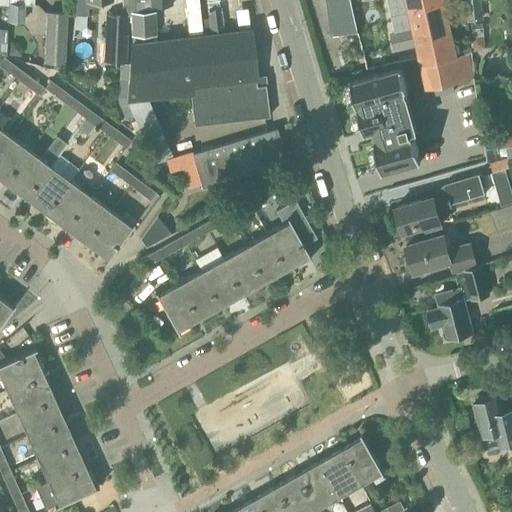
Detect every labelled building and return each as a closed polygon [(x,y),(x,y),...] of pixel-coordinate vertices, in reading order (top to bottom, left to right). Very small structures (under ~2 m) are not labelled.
[(131,11),(132,11),(132,0),(122,0),(122,14),(106,13),(104,60),(127,62),(129,42),(130,14),(131,14),(131,11)] [(132,0),(132,11),(131,11),(131,14),(132,35),(158,34),(157,15),(153,15),(153,10),(153,9),(155,9),(154,0),(132,0)] [(201,0),(203,6),(204,6),(206,17),(204,17),(206,31),(230,28),(228,14),(221,15),(218,0),(201,0)] [(358,33),(351,0),(326,0),(331,36),(358,33)] [(413,29),(413,25),(406,0),(388,0),(396,32),(413,29)] [(406,0),(413,25),(420,56),(426,88),(474,77),(470,53),(458,56),(445,0),(406,0)] [(9,5),(9,21),(25,22),(25,6),(9,5)] [(64,64),(66,12),(45,11),(43,64),(64,64)] [(93,67),(94,27),(69,26),(67,66),(93,67)] [(395,51),(417,45),(413,29),(396,32),(391,34),(395,51)] [(256,76),(257,76),(251,30),(225,34),(205,36),(131,46),(129,99),(191,95),(195,125),(271,115),(267,84),(257,85),(256,76)] [(0,64),(20,79),(25,72),(5,56),(0,62),(0,64)] [(402,68),(351,82),(352,88),(356,101),(359,113),(363,126),(365,132),(374,130),(376,140),(374,141),(376,148),(381,165),(383,171),(421,160),(413,131),(413,130),(411,130),(401,95),(407,93),(409,93),(402,68)] [(40,94),(46,87),(25,72),(20,79),(20,80),(18,84),(27,91),(30,87),(40,94)] [(66,102),(71,94),(51,79),(46,87),(40,94),(41,95),(46,87),(66,102)] [(86,117),(92,109),(71,94),(66,102),(86,117)] [(144,111),(134,115),(154,162),(164,159),(164,160),(174,156),(170,146),(169,146),(153,108),(144,112),(144,111)] [(106,132),(112,124),(92,109),(86,117),(106,132)] [(449,129),(466,126),(464,114),(447,117),(449,129)] [(112,124),(106,132),(127,147),(132,140),(112,124)] [(278,127),(267,130),(193,153),(193,154),(194,154),(204,187),(277,164),(279,163),(282,161),(284,159),(285,156),(285,154),(285,151),(281,138),(278,139),(275,129),(278,128),(278,127)] [(0,148),(10,135),(0,128),(0,148)] [(0,178),(6,182),(30,150),(10,135),(0,148),(0,178)] [(26,197),(50,165),(30,150),(6,182),(26,197)] [(130,184),(136,176),(116,162),(111,169),(130,184)] [(46,213),(70,180),(50,165),(26,197),(46,213)] [(496,185),(509,181),(506,169),(492,173),(496,185)] [(453,203),(485,194),(479,176),(479,174),(444,184),(431,195),(432,197),(396,207),(403,232),(427,225),(427,228),(442,224),(439,211),(454,207),(453,203)] [(249,198),(254,206),(273,196),(274,199),(296,187),(290,175),(249,198)] [(136,176),(130,184),(152,200),(158,193),(136,176)] [(70,180),(46,213),(67,228),(90,196),(97,187),(86,179),(80,188),(70,180)] [(87,243),(111,211),(90,196),(67,228),(87,243)] [(232,219),(254,206),(249,198),(227,210),(232,219)] [(268,233),(287,267),(310,255),(300,237),(314,229),(296,199),(277,210),(284,224),(268,233)] [(210,231),(232,219),(227,210),(205,223),(210,231)] [(132,226),(136,220),(125,213),(121,218),(111,211),(87,243),(107,258),(131,226),(132,226)] [(147,247),(172,233),(157,215),(140,238),(147,247)] [(188,244),(210,231),(205,223),(183,235),(188,244)] [(265,279),(287,267),(268,233),(246,245),(265,279)] [(166,256),(188,244),(183,235),(161,247),(166,256)] [(414,272),(451,262),(454,274),(455,274),(456,273),(466,271),(466,270),(480,266),(473,241),(448,248),(444,235),(407,245),(414,272)] [(243,292),(265,279),(246,245),(224,257),(243,292)] [(143,269),(166,256),(161,247),(138,260),(143,269)] [(221,304),(243,292),(224,257),(202,269),(221,304)] [(484,265),(480,266),(466,270),(466,271),(456,273),(455,274),(459,288),(437,294),(441,307),(429,310),(433,327),(445,324),(449,338),(475,331),(465,299),(473,298),(473,300),(492,295),(484,265)] [(199,316),(221,304),(202,269),(180,281),(199,316)] [(177,328),(199,316),(180,281),(157,294),(177,328)] [(0,296),(0,324),(14,306),(0,296)] [(0,370),(8,388),(44,372),(33,348),(0,363),(0,370)] [(18,411),(54,395),(44,372),(8,388),(18,411)] [(29,434),(65,418),(54,395),(18,411),(29,434)] [(478,402),(475,403),(483,434),(496,430),(499,445),(511,442),(511,408),(503,411),(500,397),(489,399),(486,397),(479,398),(478,402)] [(39,457),(75,441),(65,418),(29,434),(39,457)] [(343,449),(362,482),(384,470),(365,436),(343,449)] [(50,480),(86,464),(75,441),(39,457),(50,480)] [(1,447),(0,447),(0,467),(3,474),(11,470),(8,463),(1,447)] [(340,495),(362,482),(343,449),(321,461),(340,495)] [(318,507),(340,495),(321,461),(299,474),(318,507)] [(50,480),(33,488),(44,511),(61,504),(96,487),(86,464),(50,480)] [(11,470),(3,474),(13,497),(22,493),(11,470)] [(291,511),(309,511),(318,507),(299,474),(277,486),(291,511)] [(262,511),(291,511),(277,486),(255,499),(262,511)] [(30,511),(22,493),(13,497),(20,511),(30,511)] [(233,511),(262,511),(255,499),(233,511)] [(379,511),(378,511),(400,511),(406,509),(402,500),(379,511)]
